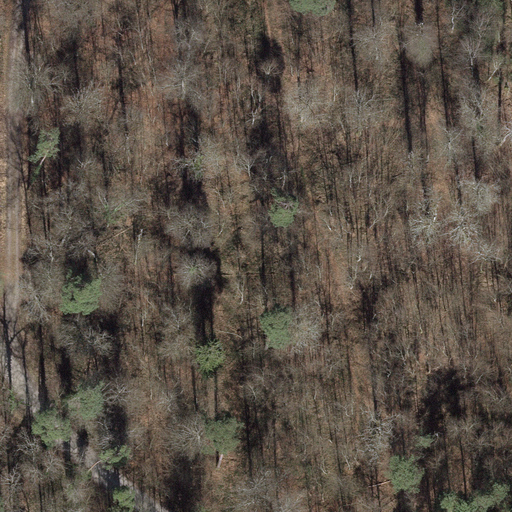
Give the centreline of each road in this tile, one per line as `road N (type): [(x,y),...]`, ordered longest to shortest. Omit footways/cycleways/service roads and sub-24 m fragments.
road 1 (track): [(12,372),(25,0)]
road 2 (unclassified): [(157,511),(129,494),(0,357)]
